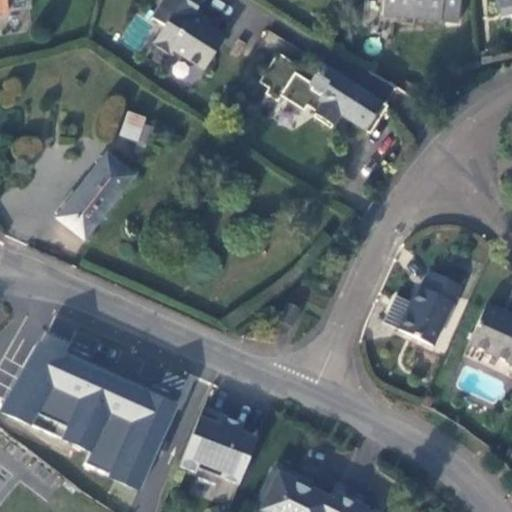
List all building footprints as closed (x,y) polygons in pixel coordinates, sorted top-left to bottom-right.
[(187,59),(207,25),(189,14),(190,11),(176,2),(177,0),(138,0),(134,6),(148,15),(136,33),(153,44),(156,40),(187,59)] [(379,0),(379,17),(456,22),(457,0),(379,0)] [(511,0),(494,0),(497,9),(511,5),(511,0)] [(351,121),(368,93),(367,92),(288,43),(281,55),(260,42),(242,69),(252,76),(248,82),(260,90),(264,84),(287,98),(290,93),(299,99),(296,104),(314,116),(325,98),(332,103),(330,107),(351,121)] [(128,134),(117,131),(114,143),(124,146),(128,134)] [(89,144),(38,206),(64,229),(114,165),(89,144)] [(463,286),(434,271),(426,288),(420,286),(400,332),(434,348),(463,286)] [(284,298),(271,293),(263,307),(277,313),(284,298)] [(511,363),(511,316),(487,306),(470,344),(511,363)] [(134,492),(172,409),(37,350),(0,415),(86,454),(80,467),(106,478),(106,480),(134,492)] [(221,429),(203,422),(184,471),(200,477),(202,473),(241,489),(259,443),(241,435),(243,428),(224,420),(221,429)] [(278,471),(268,492),(274,496),(266,511),(366,511),(362,510),(366,501),(342,489),(334,504),(310,494),(300,489),(302,483),(278,471)]
